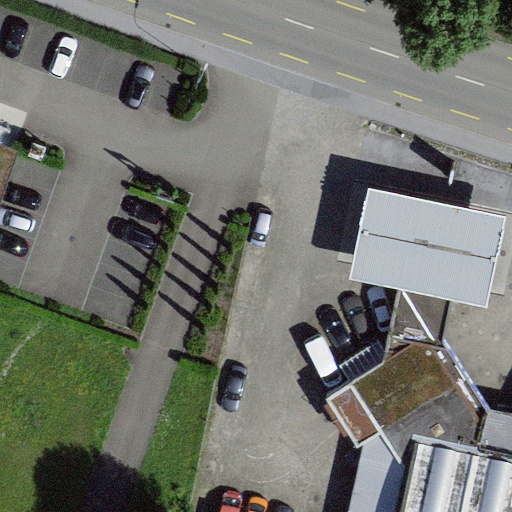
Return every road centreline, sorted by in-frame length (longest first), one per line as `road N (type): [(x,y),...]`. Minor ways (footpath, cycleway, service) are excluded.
road 1 (primary): [(229,0),(511,93)]
road 2 (unknown): [(0,94),(232,173)]
